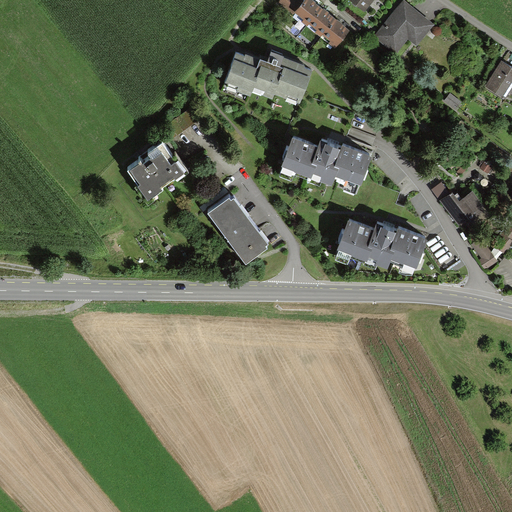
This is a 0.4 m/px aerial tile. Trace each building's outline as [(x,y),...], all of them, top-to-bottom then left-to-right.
[(303,0),(303,1),(302,0),(282,0),(280,3),(332,42),(345,25),(311,0),(303,0)] [(369,0),(347,0),(361,10),(369,0)] [(428,26),(397,5),(375,36),(395,50),(404,38),(414,45),(428,26)] [(256,65),(229,54),(217,84),(246,96),(250,86),(269,94),(271,88),(298,98),(308,73),(281,62),(279,68),(258,59),(256,65)] [(511,72),(499,64),(484,88),(502,98),(508,88),(511,90),(511,72)] [(165,124),(173,137),(202,120),(195,107),(165,124)] [(316,147),(290,137),(280,164),(330,183),(333,174),(359,184),(369,156),(341,146),(340,149),(318,141),(316,147)] [(140,157),(125,167),(147,196),(163,184),(162,182),(183,167),(162,138),(146,149),(149,154),(142,159),(140,157)] [(486,211),(470,191),(458,201),(442,181),(431,190),(457,223),(468,214),(473,221),(486,211)] [(229,192),(207,209),(244,259),(267,243),(229,192)] [(369,228),(343,218),(333,246),(384,264),(387,255),(413,265),(423,238),(395,227),(393,230),(371,222),(369,228)] [(511,231),(507,228),(496,243),(505,249),(511,240),(511,231)] [(487,263),(493,258),(479,239),(473,244),(487,263)]
